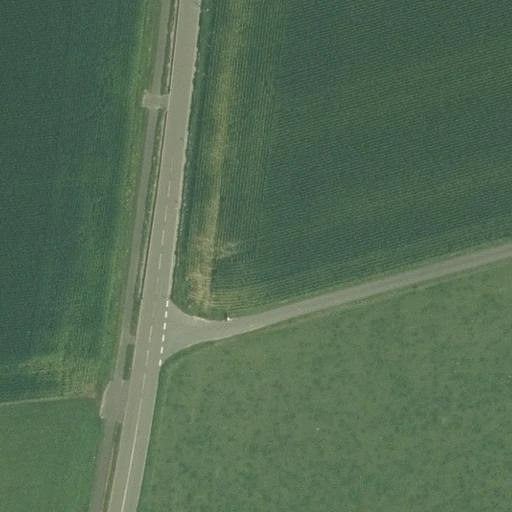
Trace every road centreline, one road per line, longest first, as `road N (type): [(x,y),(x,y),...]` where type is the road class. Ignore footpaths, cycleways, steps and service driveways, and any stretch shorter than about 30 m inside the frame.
road 1 (unclassified): [(511,245),(222,331),(149,343)]
road 2 (secondary): [(188,0),(149,343)]
road 3 (secondary): [(149,343),(121,511)]
